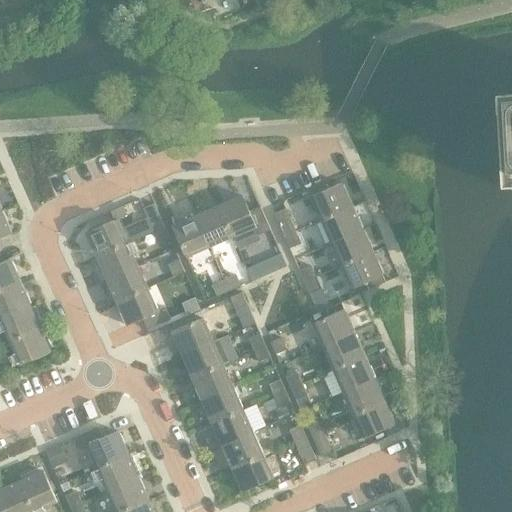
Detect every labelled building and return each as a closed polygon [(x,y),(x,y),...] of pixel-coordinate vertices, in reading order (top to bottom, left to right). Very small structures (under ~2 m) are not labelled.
[(185,8),(184,10),(195,15),(200,3),(193,0),(188,2),(185,8)] [(201,5),(196,16),(210,22),(211,21),(215,11),(201,5)] [(511,95),(501,96),(502,115),(506,188),(511,187),(511,95)] [(311,198),(322,221),(353,207),(343,184),(311,198)] [(243,196),(220,206),(233,238),(256,228),(259,235),(271,230),(261,207),(250,212),(243,196)] [(143,209),(154,232),(165,227),(155,204),(143,209)] [(220,206),(197,216),(211,248),(233,238),(220,206)] [(353,207),(322,221),(332,244),(363,229),(353,207)] [(124,208),(112,214),(115,221),(118,220),(127,216),(124,208)] [(275,214),(285,238),(297,232),(286,209),(275,214)] [(0,238),(12,234),(2,210),(0,211),(0,238)] [(211,248),(197,216),(173,227),(187,258),(211,248)] [(87,234),(97,257),(128,243),(118,220),(115,221),(87,234)] [(165,227),(154,232),(159,243),(170,238),(165,227)] [(363,229),(332,244),(342,266),(373,252),(363,229)] [(297,232),(285,238),(290,249),(302,244),(297,232)] [(128,243),(97,257),(107,280),(138,266),(128,243)] [(373,252),(342,266),(352,290),(383,275),(373,252)] [(282,254),(248,269),(253,281),(287,266),(282,254)] [(0,292),(21,283),(11,260),(0,264),(0,292)] [(168,265),(174,277),(185,272),(180,260),(168,265)] [(138,266),(107,280),(117,302),(148,288),(138,266)] [(300,271),(305,282),(317,277),(311,266),(300,271)] [(236,275),(225,280),(230,291),(241,286),(236,275)] [(317,277),(305,282),(310,294),(322,289),(317,277)] [(230,291),(225,280),(213,285),(218,296),(230,291)] [(21,283),(0,292),(0,319),(31,306),(21,283)] [(148,288),(117,302),(127,326),(143,319),(148,330),(171,320),(166,307),(158,310),(148,288)] [(242,293),(231,298),(236,309),(248,305),(242,293)] [(31,306),(0,319),(10,342),(41,329),(31,306)] [(313,324),(323,347),(355,334),(345,310),(313,324)] [(172,332),(182,356),(214,342),(204,318),(172,332)] [(41,329),(10,342),(20,366),(51,352),(41,329)] [(249,339),(254,351),(266,346),(261,334),(249,339)] [(355,334),(323,347),(333,370),(365,356),(355,334)] [(283,338),(271,343),(276,355),(288,350),(283,338)] [(214,342),(182,356),(192,378),(224,364),(214,342)] [(266,346),(254,351),(260,362),(271,357),(266,346)] [(365,356),(333,370),(344,393),(375,379),(365,356)] [(224,364),(192,378),(202,401),(234,387),(224,364)] [(286,377),(292,389),(303,384),(298,372),(286,377)] [(375,379),(344,393),(354,415),(385,402),(375,379)] [(270,385),(275,396),(286,391),(281,380),(270,385)] [(303,384),(292,389),(297,401),(308,395),(303,384)] [(234,387),(202,401),(212,424),(244,410),(234,387)] [(286,391),(275,396),(280,408),(291,403),(286,391)] [(385,402),(354,415),(364,439),(395,425),(385,402)] [(244,410),(212,424),(222,446),(254,433),(244,410)] [(307,423),(312,434),(323,429),(318,418),(307,423)] [(290,430),(295,442),(306,437),(301,425),(290,430)] [(87,447),(97,469),(129,455),(118,432),(103,438),(98,428),(75,438),(80,450),(87,447)] [(323,429),(312,434),(322,457),(333,452),(323,429)] [(254,433),(222,446),(232,469),(264,455),(254,433)] [(306,437),(295,442),(305,465),(316,460),(306,437)] [(129,455),(97,469),(107,492),(139,478),(129,455)] [(264,455),(232,469),(243,492),(274,479),(264,455)] [(44,471),(20,482),(33,511),(36,511),(57,503),(44,471)] [(139,478),(107,492),(116,511),(121,511),(149,500),(139,478)] [(33,511),(20,482),(0,490),(0,497),(6,511),(33,511)] [(66,496),(71,508),(82,503),(77,491),(66,496)] [(153,511),(149,500),(121,511),(153,511)] [(86,511),(82,503),(71,508),(72,511),(86,511)]
